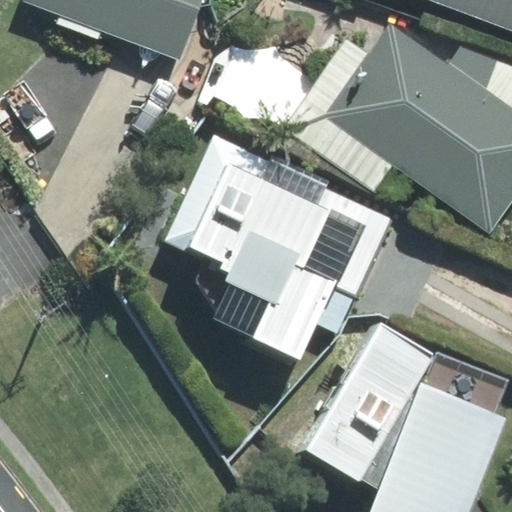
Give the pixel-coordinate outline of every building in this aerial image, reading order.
[(0,0),(0,1),(11,5),(47,19),(43,31),(89,48),(94,36),(164,62),(186,0),(0,0)] [(511,0),(380,0),(511,45),(511,0)] [(356,63),(331,46),(307,82),(233,32),(198,83),(364,196),(382,169),(478,234),(511,184),(511,119),(379,29),(356,63)] [(377,219),(194,141),(146,253),(205,278),(197,297),(243,316),(229,351),(277,371),(298,323),(327,336),(377,219)] [(452,362),(432,413),(394,397),(406,367),(342,342),(277,473),(353,503),(348,511),(455,511),(507,383),(452,362)]
